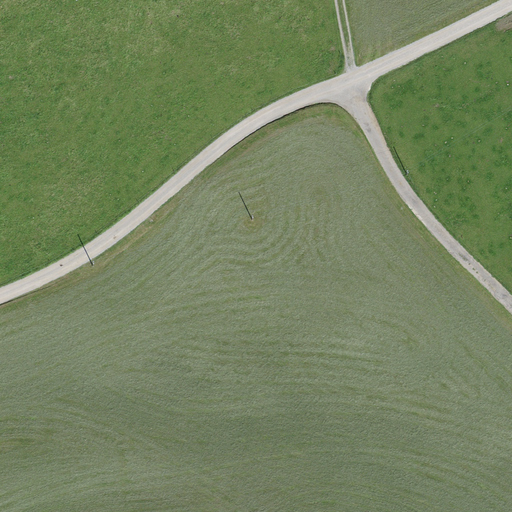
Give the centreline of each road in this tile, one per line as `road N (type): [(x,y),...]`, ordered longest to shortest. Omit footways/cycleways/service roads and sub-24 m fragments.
road 1 (track): [(0,298),(84,256),(257,121),(511,5)]
road 2 (track): [(511,307),(441,237),(377,146),(360,109),(339,0)]
